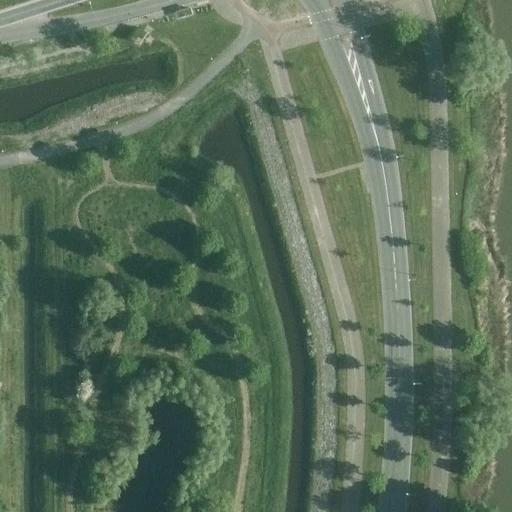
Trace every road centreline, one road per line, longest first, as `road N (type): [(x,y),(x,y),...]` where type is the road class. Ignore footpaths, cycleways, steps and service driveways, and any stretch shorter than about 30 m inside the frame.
road 1 (tertiary): [(382,175),(397,356),(390,511)]
road 2 (tertiary): [(312,0),(382,175)]
road 3 (tertiary): [(382,175),(383,135),(348,0)]
